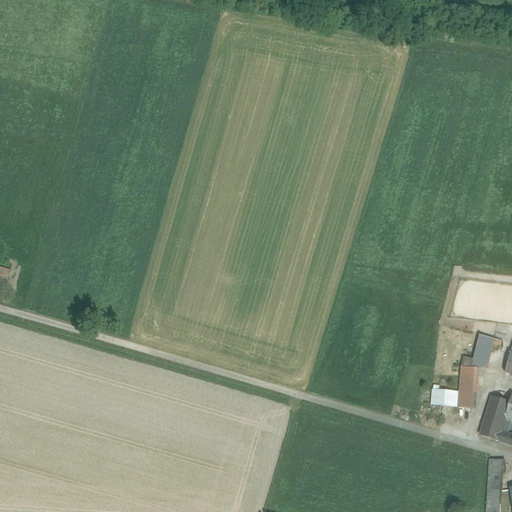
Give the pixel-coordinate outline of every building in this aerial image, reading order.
[(0,265),(0,277),(8,280),(11,269),(0,265)] [(494,340),(480,336),(474,360),(464,358),(462,368),(479,369),(486,369),(494,340)] [(479,369),(462,368),(460,392),(459,408),(476,409),(479,369)] [(459,408),(460,392),(437,390),(436,406),(459,408)] [(510,403),(493,397),(480,436),(499,442),(503,428),(506,418),(508,411),(511,403),(510,403)] [(508,429),(503,428),(499,442),(504,444),(506,436),(508,429)] [(506,462),(490,461),(489,472),(490,472),(502,473),(505,473),(506,462)] [(502,473),(490,472),(489,490),(501,491),(502,473)] [(501,491),(489,490),(489,498),(501,499),(501,491)] [(501,499),(489,498),(489,509),(500,510),(501,499)]
